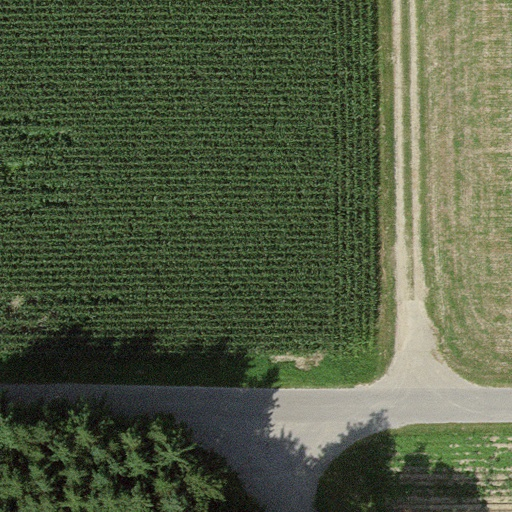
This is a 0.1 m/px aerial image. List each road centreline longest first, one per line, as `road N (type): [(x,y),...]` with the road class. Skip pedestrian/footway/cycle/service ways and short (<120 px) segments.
road 1 (unclassified): [(511,402),(0,414)]
road 2 (track): [(439,403),(432,0)]
